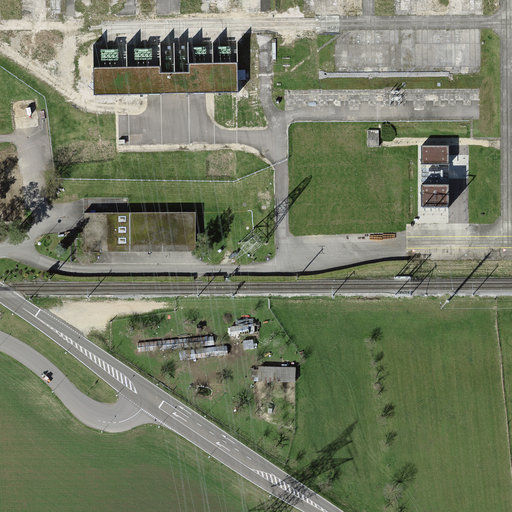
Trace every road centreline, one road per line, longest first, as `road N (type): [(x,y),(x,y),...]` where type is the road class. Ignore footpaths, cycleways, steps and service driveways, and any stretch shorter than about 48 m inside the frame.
road 1 (primary): [(0,292),(326,511)]
road 2 (track): [(147,392),(112,420),(86,413),(30,356),(0,341)]
